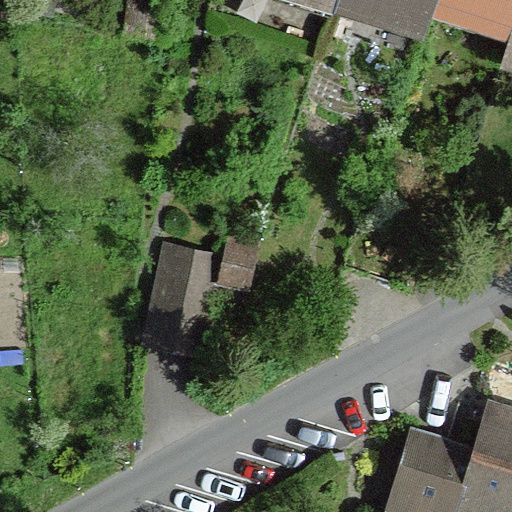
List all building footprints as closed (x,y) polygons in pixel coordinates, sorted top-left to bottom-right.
[(297,0),(343,14),(347,0),(297,0)] [(441,17),(445,0),(347,0),(343,14),(434,39),(441,17)] [(511,38),(511,0),(445,0),(441,17),(511,38)] [(230,257),(172,244),(151,343),(202,354),(219,278),(250,284),(259,240),(235,235),(230,257)] [(511,511),(511,417),(493,412),(480,456),(414,437),(392,511),(511,511)]
